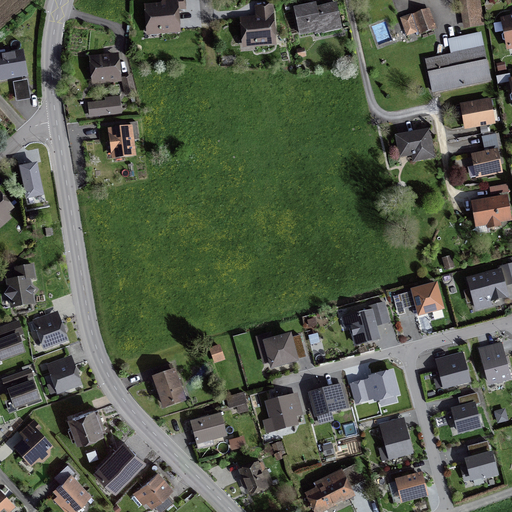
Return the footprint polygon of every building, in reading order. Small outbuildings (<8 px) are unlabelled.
[(147,8),(149,29),(149,33),(158,32),(176,30),(174,14),(174,10),(183,9),(182,0),(166,0),(167,2),(167,6),(163,7),(147,8)] [(478,9),(476,0),(461,0),(462,2),(464,12),(466,26),(481,24),(478,9)] [(309,6),(294,9),(300,35),(315,32),(314,28),(326,25),(326,29),(339,26),(334,5),(323,7),(310,10),(309,6)] [(259,16),(259,20),(243,21),(244,42),(245,46),(254,45),(271,43),(269,19),(272,19),(271,7),(256,9),(256,17),(259,16)] [(426,10),(401,20),(406,35),(407,35),(409,41),(416,38),(415,36),(436,28),(430,13),(428,14),(426,10)] [(511,19),(502,21),(505,33),(501,36),(502,40),(506,42),(508,48),(511,47),(511,19)] [(445,56),(435,58),(425,60),(431,92),(489,81),(482,48),(479,35),(468,37),(449,41),(452,54),(445,56)] [(0,79),(27,75),(23,51),(0,54),(0,79)] [(92,62),(94,80),(94,82),(117,80),(114,57),(92,60),(92,62)] [(508,75),(496,78),(497,84),(509,82),(508,75)] [(130,78),(122,80),(125,94),(133,92),(130,78)] [(17,103),(31,100),(27,81),(13,84),(17,103)] [(87,104),(88,115),(120,111),(118,101),(87,104)] [(488,102),(461,107),(465,127),(479,125),(492,122),(497,121),(495,111),(490,112),(488,102)] [(111,158),(133,155),(129,127),(107,129),(111,158)] [(413,161),(433,158),(428,131),(419,133),(419,132),(413,133),(413,134),(409,135),(396,137),(398,152),(411,150),(412,155),(413,161)] [(477,176),(499,172),(495,152),(473,157),(477,176)] [(19,165),(26,198),(44,195),(38,162),(19,165)] [(509,194),(507,186),(490,189),(491,197),(509,194)] [(11,208),(0,195),(0,218),(3,215),(11,208)] [(506,215),(504,203),(504,199),(486,202),(474,204),(475,209),(477,220),(478,225),(487,223),(488,226),(498,225),(498,222),(507,220),(506,215)] [(10,300),(11,307),(31,303),(30,295),(33,291),(29,288),(27,279),(33,278),(31,266),(14,269),(16,281),(7,282),(9,289),(4,295),(10,300)] [(501,272),(467,282),(474,305),(508,295),(501,272)] [(418,315),(441,308),(434,284),(411,291),(418,315)] [(355,346),(378,339),(370,310),(346,317),(355,346)] [(45,347),(67,338),(57,313),(35,322),(45,347)] [(11,331),(20,328),(18,322),(9,325),(11,331)] [(0,342),(0,360),(23,352),(17,336),(0,342)] [(263,343),(270,367),(294,360),(287,336),(263,343)] [(504,360),(500,344),(481,349),(490,382),(509,377),(504,360)] [(219,347),(210,350),(214,363),(223,359),(219,347)] [(438,361),(446,387),(470,380),(463,354),(438,361)] [(58,392),(81,383),(71,358),(48,367),(58,392)] [(26,379),(31,377),(29,371),(22,373),(24,379),(26,379)] [(160,396),(164,406),(183,400),(173,372),(156,378),(154,379),(158,390),(155,391),(157,397),(160,396)] [(28,384),(12,390),(9,391),(15,407),(37,399),(31,383),(28,384)] [(315,418),(349,408),(342,384),(308,394),(315,418)] [(303,422),(295,395),(257,407),(265,433),(303,422)] [(243,397),(226,402),(228,409),(241,405),(241,403),(244,402),(243,397)] [(449,416),(454,434),(481,427),(475,408),(449,416)] [(91,413),(90,412),(71,419),(79,440),(98,433),(104,431),(101,422),(100,419),(96,411),(91,413)] [(207,418),(205,419),(190,423),(193,431),(196,442),(196,444),(226,436),(220,415),(207,418)] [(386,460),(410,453),(400,421),(377,428),(386,460)] [(25,440),(16,449),(30,465),(37,459),(45,452),(49,448),(34,432),(38,428),(33,422),(28,426),(34,432),(25,440)] [(115,489),(143,460),(127,444),(99,473),(115,489)] [(471,484),(497,476),(491,453),(464,461),(471,484)] [(68,465),(64,469),(70,476),(74,472),(68,465)] [(257,465),(256,465),(240,471),(242,477),(243,480),(246,485),(250,494),(266,487),(272,485),(273,486),(278,484),(276,479),(271,481),(266,470),(263,470),(259,472),(257,465)] [(324,487),(308,495),(316,511),(351,495),(347,487),(361,480),(353,466),(340,473),(322,482),(324,487)] [(169,490),(156,475),(139,489),(140,490),(131,497),(138,506),(147,498),(152,504),(163,495),(169,490)] [(70,476),(60,485),(55,490),(65,500),(73,509),(75,507),(88,495),(70,476)] [(400,505),(426,497),(420,476),(394,483),(400,505)] [(0,511),(6,511),(11,508),(0,495),(0,511)]
